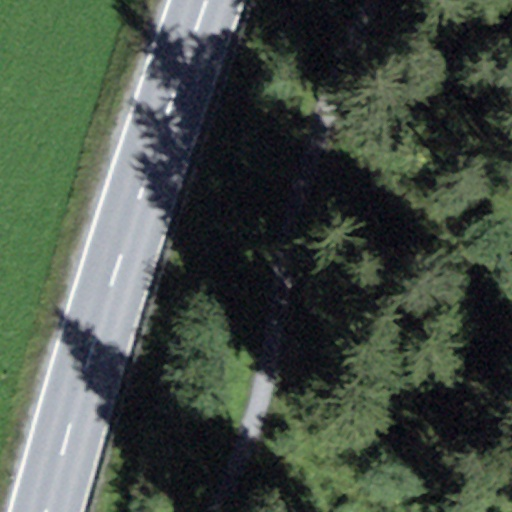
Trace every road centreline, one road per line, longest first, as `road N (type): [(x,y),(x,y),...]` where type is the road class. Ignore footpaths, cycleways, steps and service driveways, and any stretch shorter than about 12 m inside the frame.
road 1 (track): [(231,511),(252,468),(289,337),(344,107),(384,0)]
road 2 (primary): [(206,0),(165,112),(50,511)]
